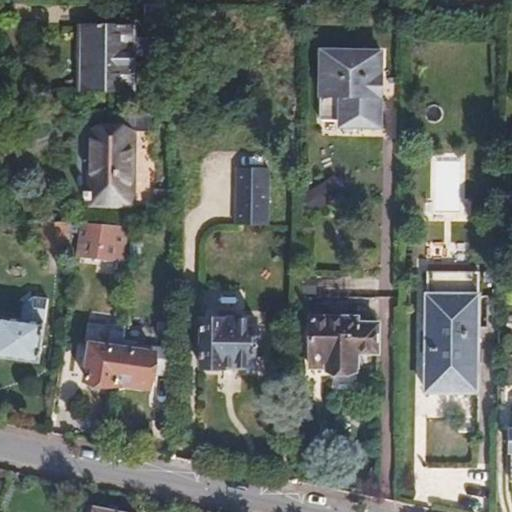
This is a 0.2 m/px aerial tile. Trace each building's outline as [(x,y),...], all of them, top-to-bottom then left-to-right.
[(173,5),(143,5),(143,23),(173,24),(173,5)] [(262,24),(247,23),(247,34),(262,35),(262,24)] [(79,29),(77,92),(131,93),(131,60),(145,61),(145,44),(131,43),(131,30),(79,29)] [(380,54),(319,53),(318,122),(339,122),(338,128),(340,128),(344,133),(355,133),(359,129),(379,129),(380,54)] [(157,115),(110,113),(110,131),(90,131),(90,191),(83,191),(83,204),(129,205),(131,132),(157,132),(157,115)] [(511,162),(499,162),(499,180),(511,179),(511,162)] [(239,171),(239,224),(271,224),(271,171),(239,171)] [(66,223),(35,223),(32,253),(61,257),(66,223)] [(78,223),(74,253),(117,259),(120,229),(82,223),(78,223)] [(476,394),(477,273),(425,273),(424,393),(476,394)] [(356,318),(378,319),(379,299),(358,298),(356,318)] [(227,321),(201,321),(200,371),(224,371),(224,368),(253,368),(254,321),(240,321),(240,315),(227,315),(227,321)] [(311,317),(310,367),(326,367),(326,372),(351,373),(351,356),(373,356),(374,328),(352,327),(352,318),(311,317)] [(0,332),(0,375),(37,380),(42,338),(37,337),(37,330),(31,330),(30,336),(0,332)] [(84,386),(115,389),(120,351),(121,337),(84,333),(82,349),(88,350),(84,386)] [(120,351),(115,389),(147,393),(152,355),(120,351)] [(153,432),(164,432),(163,401),(153,401),(153,432)]
